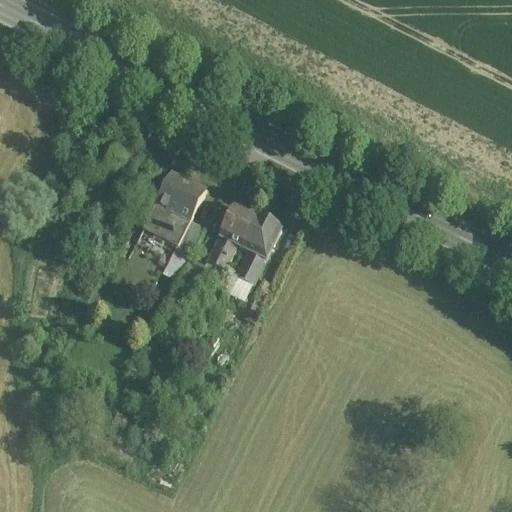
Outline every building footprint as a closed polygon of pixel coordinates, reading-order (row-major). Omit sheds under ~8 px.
[(143,164),(118,152),(103,182),(107,184),(124,193),(128,194),(143,164)] [(206,196),(173,179),(157,210),(191,227),(206,196)] [(124,193),(107,184),(94,209),(110,218),(109,220),(114,222),(111,228),(121,234),(130,216),(116,209),(124,193)] [(191,227),(157,210),(144,235),(178,252),(191,227)] [(258,223),(235,212),(219,242),(238,251),(243,254),(258,223)] [(282,235),(258,223),(243,254),(249,256),(266,266),(282,235)] [(205,234),(191,227),(178,252),(192,259),(205,234)] [(238,251),(219,242),(207,267),(224,276),(238,251)] [(266,266),(249,256),(236,281),(254,291),(266,266)] [(189,263),(177,287),(188,292),(193,294),(200,280),(205,271),(189,263)] [(224,276),(207,267),(205,271),(200,280),(217,288),(224,276)] [(273,289),(264,285),(254,305),(263,310),(273,289)] [(55,410),(41,403),(34,417),(47,427),(55,410)] [(102,435),(93,431),(88,442),(97,446),(100,439),(102,435)] [(110,444),(100,439),(97,446),(94,454),(103,458),(110,444)]
